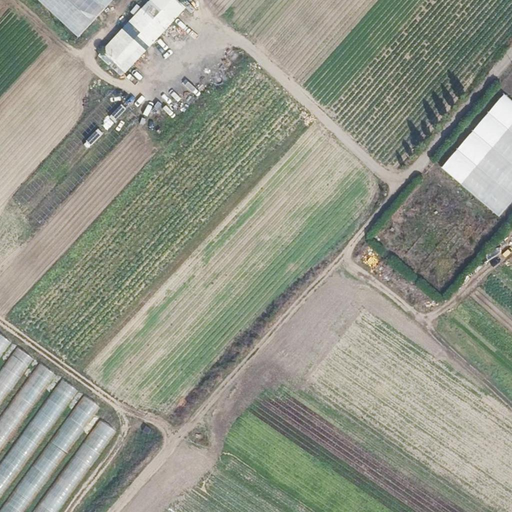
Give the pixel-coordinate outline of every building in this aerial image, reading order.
[(118,0),(40,0),(83,39),(118,0)] [(187,9),(178,0),(151,0),(101,53),(124,75),(187,9)] [(511,102),(502,95),(439,169),(498,219),(511,202),(511,102)] [(0,361),(14,342),(0,333),(0,361)] [(0,407),(35,359),(17,347),(0,371),(0,407)] [(0,454),(58,374),(41,363),(0,418),(0,454)] [(0,499),(79,391),(61,379),(0,463),(0,499)] [(0,511),(24,511),(101,407),(84,395),(0,509),(0,511)] [(58,511),(117,431),(101,419),(32,511),(58,511)]
